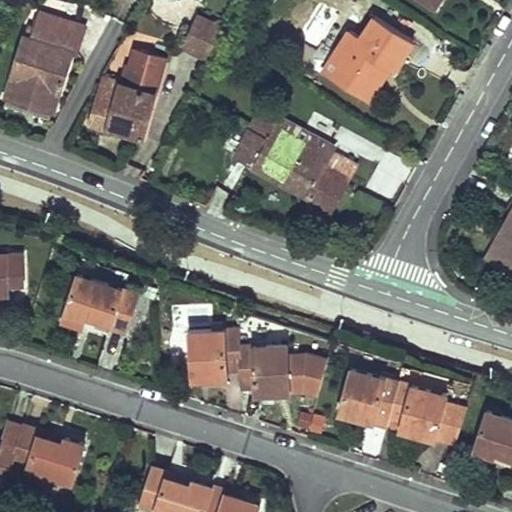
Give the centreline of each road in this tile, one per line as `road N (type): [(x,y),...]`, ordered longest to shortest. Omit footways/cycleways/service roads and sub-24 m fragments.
road 1 (secondary): [(382,293),(0,153)]
road 2 (residential): [(315,466),(0,364)]
road 3 (residential): [(382,293),(410,222),(511,41)]
road 4 (residential): [(453,511),(315,466)]
road 5 (secondary): [(511,335),(382,293)]
